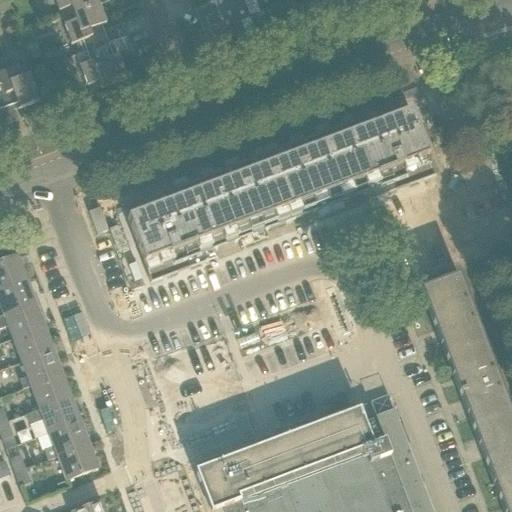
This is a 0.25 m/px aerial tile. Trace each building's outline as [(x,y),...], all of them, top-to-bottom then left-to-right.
[(53,0),(61,18),(98,4),(96,0),(53,0)] [(242,0),(214,0),(216,4),(195,12),(204,35),(249,18),(242,0)] [(322,0),(328,15),(361,2),(360,0),(322,0)] [(287,30),(297,26),(288,3),(278,7),(287,30)] [(98,27),(105,24),(98,4),(61,18),(72,46),(76,44),(80,54),(122,38),(118,27),(100,33),(98,27)] [(276,35),(287,30),(278,7),(267,12),(276,35)] [(238,23),(249,18),(204,35),(213,58),(246,46),(238,23)] [(80,54),(76,56),(90,94),(89,95),(93,103),(115,95),(112,86),(113,85),(126,80),(119,60),(112,63),(109,57),(127,50),(122,38),(80,54)] [(23,63),(7,69),(3,59),(0,60),(0,116),(4,126),(16,122),(9,105),(15,102),(18,109),(38,102),(23,63)] [(69,99),(53,105),(58,117),(73,111),(69,99)] [(164,206),(127,220),(150,283),(177,274),(178,274),(176,267),(186,264),(187,266),(188,270),(190,270),(189,269),(216,259),(213,251),(235,243),(366,194),(369,201),(395,191),(396,192),(397,192),(394,185),(398,184),(404,181),(407,188),(408,187),(408,186),(434,176),(410,113),(373,127),(373,128),(369,117),(160,196),(164,206)] [(0,263),(10,260),(2,236),(0,236),(0,263)] [(0,291),(26,281),(17,257),(10,260),(0,263),(0,291)] [(446,360),(484,345),(458,276),(420,290),(446,360)] [(0,309),(3,316),(34,304),(26,281),(0,291),(0,309)] [(43,316),(39,316),(34,304),(3,316),(0,317),(0,329),(7,327),(12,340),(44,328),(46,324),(43,316)] [(52,352),(43,328),(44,328),(12,340),(21,364),(52,352)] [(472,429),(510,415),(484,345),(446,360),(472,429)] [(22,390),(61,375),(52,352),(21,364),(26,379),(19,382),(22,390)] [(38,411),(70,399),(61,375),(22,390),(23,390),(30,388),(38,411)] [(47,435),(79,423),(70,399),(38,411),(24,416),(28,427),(42,421),(47,435)] [(346,404),(342,403),(339,403),(336,403),(332,404),(329,406),(326,408),(324,410),(322,413),(320,416),(320,419),(319,423),(319,425),(194,472),(209,511),(215,511),(223,509),(224,511),(431,511),(393,411),(374,419),(378,429),(368,433),(359,410),(355,412),(353,410),(352,408),(349,406),(346,404)] [(499,499),(511,493),(511,419),(510,415),(472,429),(499,499)] [(0,437),(5,451),(15,447),(6,423),(0,425),(0,437)] [(56,458),(88,446),(79,423),(47,435),(52,448),(44,451),(48,462),(56,458)] [(65,483),(97,471),(88,446),(56,458),(65,483)] [(24,470),(22,465),(19,456),(7,461),(12,475),(24,470)] [(0,479),(8,477),(3,462),(0,463),(0,479)] [(19,488),(29,484),(24,470),(12,475),(14,479),(15,478),(19,488)] [(503,511),(511,511),(511,493),(499,499),(503,511)]
